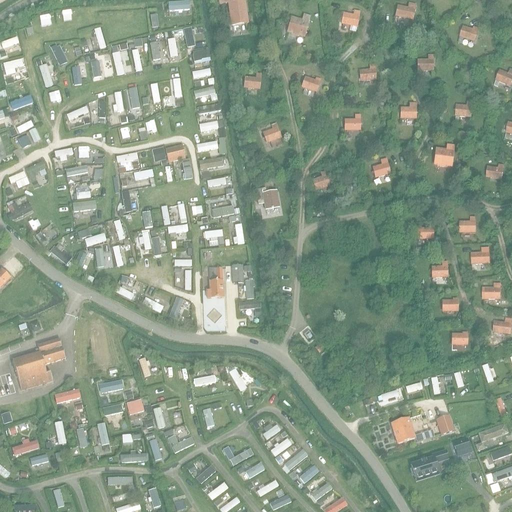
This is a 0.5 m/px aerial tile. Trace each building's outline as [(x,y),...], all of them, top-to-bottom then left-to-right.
[(218,0),(219,4),(228,3),(231,26),(247,24),(244,1),(232,3),(231,0),(218,0)] [(395,18),(410,21),(412,10),(407,9),(398,7),(395,18)] [(343,14),(341,25),(356,28),(358,17),(353,16),(343,14)] [(291,18),(287,32),(292,34),(291,35),(296,36),(296,35),(304,37),(310,18),(303,16),(301,21),(291,18)] [(463,27),(460,38),(474,43),(478,32),(472,30),(463,27)] [(99,29),(93,31),(99,51),(105,49),(99,29)] [(190,31),(183,32),(186,49),(193,47),(190,31)] [(16,38),(0,44),(0,45),(2,50),(18,44),(16,38)] [(134,43),(128,44),(129,49),(135,49),(142,48),(141,40),(134,41),(134,43)] [(174,40),(167,41),(169,59),(177,58),(174,40)] [(157,44),(149,45),(152,62),(159,61),(157,44)] [(57,68),(67,63),(59,47),(56,49),(55,46),(48,50),(57,68)] [(207,60),(205,51),(192,54),(192,56),(191,56),(192,64),(201,62),(200,61),(207,60)] [(118,54),(111,55),(116,77),(123,76),(118,54)] [(417,62),(417,73),(432,72),(432,57),(427,57),(427,62),(417,62)] [(21,61),(2,65),(4,72),(23,67),(21,61)] [(96,62),(90,63),(93,80),(99,79),(96,62)] [(369,70),(359,71),(360,83),(375,81),(374,66),(368,66),(369,70)] [(44,67),(38,69),(43,86),(50,84),(44,67)] [(77,68),(71,69),(73,86),(79,85),(77,68)] [(500,71),(495,82),(510,88),(511,82),(511,69),(510,69),(508,74),(500,71)] [(208,70),(196,72),(197,80),(210,78),(208,70)] [(245,78),(244,89),(259,91),(261,77),(256,77),(256,79),(245,78)] [(305,78),(301,89),(316,94),(320,84),(314,82),(305,78)] [(179,80),(172,81),(174,99),(181,99),(179,80)] [(156,85),(150,87),(153,104),(159,103),(156,85)] [(211,89),(195,92),(197,99),(213,95),(211,89)] [(136,90),(129,91),(133,110),(139,109),(136,90)] [(49,93),(44,95),(48,108),(52,107),(49,93)] [(120,94),(113,95),(116,114),(123,112),(120,94)] [(26,101),(8,107),(11,113),(28,107),(26,101)] [(455,118),(471,119),(472,103),(467,103),(466,108),(456,107),(455,118)] [(410,108),(401,108),(401,120),(416,120),(416,104),(410,104),(410,108)] [(218,106),(196,109),(198,118),(220,114),(218,106)] [(85,108),(65,117),(68,122),(87,114),(85,108)] [(16,113),(9,116),(12,121),(19,118),(16,113)] [(344,121),(344,132),(360,132),(360,121),(355,121),(344,121)] [(30,122),(16,129),(18,135),(33,128),(30,122)] [(223,122),(200,126),(201,132),(219,128),(220,134),(225,133),(223,122)] [(273,131),(263,135),(267,145),(282,140),(278,129),(276,124),(270,125),(273,131)] [(136,125),(118,129),(120,141),(138,137),(136,125)] [(13,130),(7,132),(10,138),(16,136),(13,130)] [(35,130),(28,133),(33,145),(40,142),(35,130)] [(26,137),(17,141),(21,150),(30,147),(26,137)] [(217,143),(200,146),(201,152),(218,149),(217,143)] [(165,150),(168,163),(185,159),(182,146),(165,150)] [(435,150),(433,165),(437,165),(437,166),(444,167),(445,166),(451,167),(453,152),(453,147),(446,146),(446,152),(435,150)] [(162,149),(151,152),(154,165),(160,163),(165,162),(162,149)] [(71,150),(53,154),(54,159),(72,156),(71,150)] [(136,155),(115,159),(116,165),(137,161),(136,155)] [(218,162),(201,164),(202,170),(219,168),(218,162)] [(178,163),(172,164),(174,182),(180,181),(178,163)] [(44,170),(41,164),(24,172),(30,183),(35,181),(33,176),(44,170)] [(372,169),(375,180),(391,176),(388,164),(381,166),(372,169)] [(86,168),(64,172),(65,179),(87,175),(86,168)] [(486,179),(502,181),(503,171),(498,170),(488,168),(486,179)] [(95,171),(94,179),(101,180),(103,171),(95,171)] [(151,172),(133,175),(134,182),(153,178),(151,172)] [(323,178),(313,181),(316,192),(331,187),(326,172),(321,174),(323,178)] [(23,173),(7,180),(10,185),(25,179),(23,173)] [(225,180),(206,183),(207,189),(226,186),(225,180)] [(75,192),(76,201),(90,200),(89,191),(75,192)] [(262,191),(257,192),(258,203),(264,202),(266,212),(267,217),(281,215),(279,209),(277,192),(263,194),(262,191)] [(128,193),(120,195),(124,215),(131,214),(128,193)] [(94,204),(71,206),(72,214),(95,212),(94,204)] [(13,222),(32,212),(28,205),(18,211),(15,205),(6,210),(13,222)] [(177,207),(180,225),(186,223),(183,206),(177,207)] [(190,208),(192,218),(202,217),(201,207),(190,208)] [(160,209),(163,227),(170,226),(166,208),(160,209)] [(232,208),(211,213),(212,221),(234,216),(232,208)] [(26,217),(21,221),(33,235),(37,231),(26,217)] [(141,217),(132,218),(134,227),(142,226),(141,217)] [(460,231),(476,232),(476,220),(471,220),(471,222),(461,222),(460,231)] [(119,222),(113,224),(118,242),(124,240),(119,222)] [(244,246),(241,226),(234,227),(237,247),(244,246)] [(186,227),(166,229),(167,236),(187,234),(186,227)] [(418,238),(433,238),(433,227),(428,227),(428,229),(418,229),(418,238)] [(208,241),(209,248),(223,246),(222,233),(206,235),(207,241),(208,241)] [(39,234),(34,238),(43,249),(48,245),(44,239),(46,237),(43,234),(41,235),(39,234)] [(147,234),(141,235),(144,252),(150,251),(147,234)] [(83,241),(86,249),(105,243),(103,235),(83,241)] [(158,240),(150,241),(153,258),(161,257),(158,240)] [(53,248),(48,254),(65,268),(66,266),(69,263),(72,259),(62,251),(60,254),(53,248)] [(118,248),(112,249),(116,269),(122,268),(118,248)] [(482,255),(471,255),(472,265),(489,264),(488,249),(481,249),(482,255)] [(100,252),(94,253),(96,270),(102,269),(100,252)] [(85,258),(79,255),(73,271),(79,273),(85,258)] [(432,277),(447,277),(447,265),(443,265),(443,268),(432,268),(432,277)] [(231,266),(232,284),(243,284),(243,273),(242,267),(242,266),(231,266)] [(209,282),(210,291),(206,291),(207,299),(223,298),(222,282),(221,269),(209,270),(209,282)] [(0,288),(10,279),(1,270),(0,271),(0,288)] [(86,276),(83,281),(90,284),(92,279),(86,276)] [(252,283),(244,283),(244,288),(243,288),(243,293),(244,293),(244,302),(252,302),(252,283)] [(493,289),(483,289),(483,300),(500,300),(500,285),(493,285),(493,289)] [(117,288),(114,293),(129,302),(132,296),(117,288)] [(141,306),(159,315),(163,309),(144,299),(141,306)] [(182,301),(176,299),(169,317),(175,319),(182,301)] [(443,310),(458,310),(458,299),(453,299),(453,301),(443,301),(443,310)] [(494,332),(509,333),(510,322),(506,321),(506,324),(495,322),(494,332)] [(12,331),(0,334),(0,341),(14,338),(12,331)] [(452,344),(467,344),(467,332),(463,332),(463,335),(452,335),(452,344)] [(37,346),(39,353),(43,366),(65,360),(59,340),(37,346)] [(320,344),(314,349),(318,353),(324,349),(320,344)] [(43,366),(39,353),(12,361),(21,391),(52,382),(50,373),(46,374),(43,366)] [(144,360),(138,362),(143,379),(150,377),(147,368),(149,368),(147,363),(145,364),(144,360)] [(223,367),(217,369),(219,375),(225,373),(223,367)] [(234,371),(228,375),(240,394),(246,390),(234,371)] [(214,378),(192,382),(194,389),(215,385),(214,378)] [(120,383),(97,388),(99,397),(122,391),(120,383)] [(77,392),(53,397),(55,406),(79,401),(77,392)] [(131,392),(124,394),(126,400),(133,399),(131,392)] [(140,402),(125,406),(128,418),(143,414),(140,402)] [(120,407),(101,411),(103,419),(122,415),(120,407)] [(160,410),(152,412),(157,431),(164,429),(160,410)] [(209,411),(202,413),(206,429),(213,427),(209,411)] [(9,414),(0,416),(3,426),(11,423),(9,414)] [(449,434),(454,432),(449,417),(436,421),(441,436),(449,434)] [(391,425),(397,445),(415,440),(414,437),(408,420),(391,425)] [(151,421),(144,423),(146,429),(153,427),(151,421)] [(61,424),(53,425),(57,447),(64,446),(61,424)] [(96,427),(101,448),(108,446),(104,425),(96,427)] [(266,434),(262,437),(266,442),(280,432),(276,427),(269,432),(267,429),(264,431),(266,434)] [(14,428),(7,431),(10,437),(16,435),(14,428)] [(170,430),(162,434),(164,438),(172,435),(170,430)] [(82,431),(75,433),(80,451),(87,449),(82,431)] [(173,437),(167,440),(174,454),(194,445),(190,438),(177,445),(173,437)] [(452,443),(456,453),(469,449),(466,438),(452,443)] [(22,447),(11,450),(13,459),(38,451),(35,443),(28,445),(27,441),(21,443),(22,447)] [(270,453),(274,459),(291,447),(286,441),(270,453)] [(155,442),(148,444),(154,464),(161,461),(155,442)] [(482,444),(474,447),(476,453),(484,450),(482,444)] [(511,455),(510,449),(490,456),(492,463),(511,456),(511,455)] [(230,461),(234,468),(253,458),(249,451),(230,461)] [(283,466),(288,473),(307,458),(302,451),(283,466)] [(432,458),(410,465),(415,480),(438,473),(434,462),(437,461),(438,463),(447,460),(445,452),(432,456),(432,458)] [(129,458),(119,458),(120,466),(147,464),(147,457),(134,457),(134,453),(129,454),(129,458)] [(45,457),(29,461),(31,468),(47,464),(45,457)] [(279,457),(274,460),(279,466),(283,462),(279,457)] [(0,463),(0,476),(5,480),(9,476),(0,468),(0,466),(1,465),(0,463)] [(193,465),(186,470),(190,475),(197,471),(193,465)] [(260,466),(245,475),(248,481),(264,473),(260,466)] [(211,468),(195,481),(200,487),(215,474),(211,468)] [(300,480),(304,486),(318,474),(314,469),(300,480)] [(511,469),(491,477),(494,485),(511,478),(511,469)] [(293,473),(288,477),(292,482),(296,478),(293,473)] [(132,480),(107,480),(107,488),(132,488),(132,480)] [(256,494),(259,499),(278,488),(275,483),(256,494)] [(223,485),(207,497),(211,503),(228,491),(223,485)] [(327,485),(310,498),(314,503),(331,491),(327,485)] [(306,488),(301,492),(305,497),(309,493),(306,488)] [(153,491),(147,493),(153,510),(159,508),(153,491)] [(219,499),(213,504),(216,508),(222,503),(219,499)] [(236,499),(219,511),(218,511),(229,511),(239,505),(236,499)] [(287,499),(272,506),(274,511),(275,511),(290,505),(287,499)] [(342,500),(323,511),(340,511),(347,508),(342,500)] [(183,503),(174,506),(176,511),(177,511),(186,509),(183,503)]
